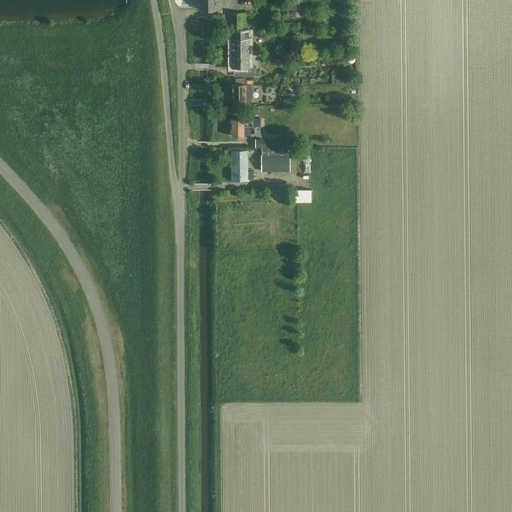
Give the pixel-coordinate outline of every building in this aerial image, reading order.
[(201,0),(201,10),(214,10),(214,0),(221,0),(201,0)] [(242,28),(247,28),(247,12),(232,12),(232,21),(227,21),(227,28),(232,28),(242,28)] [(232,53),(249,53),(249,32),(233,32),(233,38),(231,38),(232,53)] [(253,75),(260,75),(260,71),(257,71),(257,68),(252,65),(249,65),(249,53),(232,53),(232,67),(234,67),(234,71),(253,71),(253,75)] [(251,84),(232,84),(232,98),(232,103),(245,103),(251,103),(251,98),(251,97),(252,96),(252,92),(251,91),(251,84)] [(243,118),(232,118),(232,136),(243,136),(243,135),(250,135),(250,126),(252,126),(260,126),(260,119),(252,119),(243,119),(243,118)] [(262,155),(262,171),(289,171),(289,155),(288,155),(288,147),(262,147),(262,155)] [(246,150),(232,151),(232,180),(247,180),(247,179),(253,179),(253,171),(246,171),(246,150)] [(303,159),(303,176),(308,176),(308,155),(297,155),(297,159),(303,159)]
